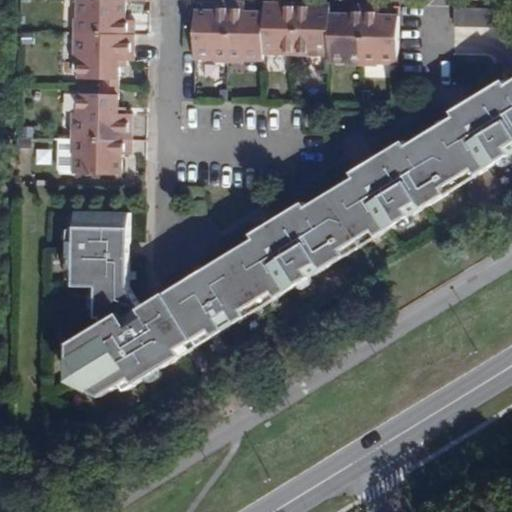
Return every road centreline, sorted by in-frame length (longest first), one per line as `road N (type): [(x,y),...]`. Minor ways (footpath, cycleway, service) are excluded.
road 1 (residential): [(179,240),(183,0)]
road 2 (tertiary): [(391,437),(511,361)]
road 3 (tertiary): [(271,511),(391,437)]
